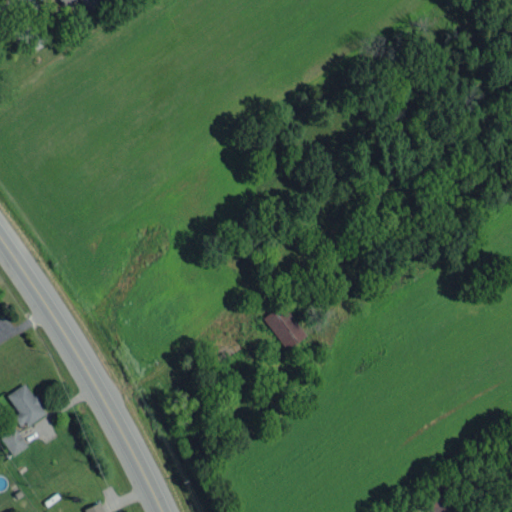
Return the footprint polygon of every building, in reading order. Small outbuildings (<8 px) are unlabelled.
[(103,1),(102,0),(59,0),(63,6),(71,0),(78,0),(86,11),(103,1)] [(305,337),(284,303),(263,316),(283,350),(305,337)] [(31,396),(24,383),(6,393),(16,413),(12,415),(18,427),(44,413),(39,404),(42,403),(36,393),(31,396)] [(0,435),(0,438),(11,455),(26,445),(14,426),(0,435)] [(420,502),(427,511),(445,511),(453,507),(440,488),(420,502)] [(104,511),(100,501),(83,508),(84,511),(104,511)]
